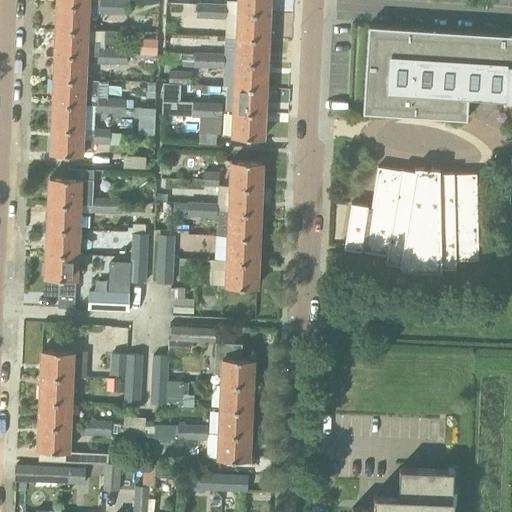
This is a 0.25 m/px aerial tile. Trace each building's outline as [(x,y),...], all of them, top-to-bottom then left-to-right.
[(237,0),(237,11),(269,13),(269,0),(237,0)] [(197,17),(212,18),(213,3),(198,2),(197,17)] [(212,18),(227,18),(228,3),(213,3),(212,18)] [(87,30),(88,5),(57,4),(56,28),(87,30)] [(129,14),(130,7),(101,5),(100,13),(129,14)] [(237,11),(236,36),(268,38),(269,13),(237,11)] [(511,34),(368,25),(363,112),(467,119),(469,93),(485,94),(485,101),(497,102),(498,95),(511,95),(511,126),(511,127),(511,126),(511,34)] [(128,48),(100,47),(100,42),(87,41),(87,30),(56,28),(55,53),(86,55),(98,55),(128,56),(128,48)] [(267,62),(268,38),(236,36),(235,61),(267,62)] [(54,78),(85,79),(86,65),(98,65),(98,62),(127,64),(128,56),(98,55),(86,55),(55,53),(54,78)] [(193,53),(193,67),(208,68),(209,53),(193,53)] [(209,53),(208,68),(224,68),(224,53),(209,53)] [(265,87),(267,62),(235,61),(233,86),(265,87)] [(189,71),(169,70),(168,85),(189,85),(189,71)] [(53,102),(84,104),(95,104),(96,104),(96,99),(97,80),(85,79),(54,78),(53,102)] [(146,98),(155,98),(156,83),(147,82),(146,98)] [(264,112),(265,87),(233,86),(232,110),(264,112)] [(95,113),(110,114),(110,100),(96,99),(96,104),(95,104),(95,113)] [(110,100),(110,114),(124,115),(125,101),(110,100)] [(83,129),(84,104),(53,102),(51,127),(83,129)] [(191,102),(190,118),(206,118),(206,102),(191,102)] [(206,102),(206,118),(221,119),(221,103),(206,102)] [(155,134),(156,108),(139,107),(138,134),(155,134)] [(263,137),(264,112),(232,110),(231,136),(263,137)] [(195,137),(214,138),(214,126),(196,125),(195,137)] [(95,129),(83,129),(51,127),(50,152),(82,154),(82,140),(94,141),(94,143),(110,143),(111,129),(95,128),(95,129)] [(119,161),(139,161),(139,150),(119,149),(119,161)] [(229,185),(261,186),(261,161),(230,159),(229,185)] [(377,167),(371,205),(350,202),(343,247),(386,253),(385,263),(399,267),(420,271),(443,271),(443,268),(455,268),(455,261),(477,261),(475,174),(452,174),(453,173),(439,173),(438,169),(414,167),(414,171),(399,169),(399,172),(377,167)] [(49,177),(48,203),(79,204),(92,204),(92,197),(93,179),(94,169),(68,168),(68,178),(49,177)] [(217,185),(218,185),(219,173),(203,172),(202,186),(217,187),(217,185)] [(229,185),(228,210),(260,211),(261,186),(229,185)] [(107,205),(107,197),(92,197),(92,204),(91,212),(106,212),(107,205)] [(106,212),(121,212),(122,198),(107,197),(107,205),(106,212)] [(186,216),(186,217),(201,218),(202,202),(187,201),(187,203),(186,216)] [(173,215),(186,216),(187,203),(174,202),(173,215)] [(202,202),(201,218),(215,219),(216,203),(202,202)] [(78,229),(79,204),(48,203),(47,227),(78,229)] [(259,236),(260,211),(228,210),(227,235),(259,236)] [(77,254),(78,229),(47,227),(46,252),(77,254)] [(133,232),(132,245),(148,245),(149,233),(133,232)] [(175,234),(159,234),(158,257),(174,258),(175,234)] [(258,261),(259,236),(227,235),(226,260),(258,261)] [(148,257),(148,245),(132,245),(132,257),(148,257)] [(45,278),(44,294),(58,294),(75,295),(75,279),(76,279),(77,254),(46,252),(45,278)] [(147,281),(148,257),(132,257),(130,281),(147,281)] [(172,283),(174,258),(158,257),(157,282),(172,283)] [(257,287),(258,261),(226,260),(225,286),(257,287)] [(108,291),(130,292),(131,262),(109,261),(108,291)] [(88,309),(129,311),(129,310),(130,292),(108,291),(89,290),(88,309)] [(74,308),(75,295),(58,294),(57,307),(74,308)] [(174,297),(173,316),(194,317),(195,299),(174,297)] [(216,329),(170,326),(169,350),(187,351),(188,342),(215,344),(216,329)] [(253,359),(240,359),(241,343),(215,342),(214,373),(221,374),(220,383),(252,385),(253,359)] [(41,349),(41,375),(72,376),(83,376),(83,367),(72,366),(73,351),(41,349)] [(110,374),(125,375),(127,353),(111,352),(110,374)] [(125,375),(142,376),(143,354),(129,353),(127,353),(125,375)] [(152,380),(168,381),(169,355),(153,354),(152,380)] [(40,400),(71,401),(72,376),(41,375),(40,400)] [(141,402),(142,376),(125,375),(124,402),(141,402)] [(167,404),(168,381),(152,380),(151,403),(167,404)] [(251,409),(252,385),(220,383),(219,408),(251,409)] [(70,426),(71,401),(40,400),(39,425),(70,426)] [(250,434),(251,409),(219,408),(218,433),(250,434)] [(142,430),(142,413),(119,412),(119,429),(142,430)] [(80,420),(80,435),(95,435),(95,421),(80,420)] [(95,421),(95,435),(110,436),(110,421),(95,421)] [(178,424),(177,439),(191,439),(192,424),(178,424)] [(192,424),(191,439),(206,440),(206,425),(192,424)] [(39,425),(38,450),(69,451),(70,426),(39,425)] [(248,459),(250,434),(218,433),(217,458),(248,459)] [(178,472),(178,459),(138,460),(138,481),(154,481),(153,473),(178,472)] [(105,462),(103,489),(121,490),(122,463),(105,462)] [(71,466),(37,465),(14,464),(13,480),(70,482),(74,482),(74,475),(70,475),(71,466)] [(70,482),(85,483),(86,467),(71,466),(70,475),(74,475),(74,482),(70,482)] [(373,495),(373,509),(352,508),(352,511),(448,511),(449,502),(451,502),(451,500),(445,500),(446,488),(452,488),(452,475),(453,475),(453,469),(447,469),(447,470),(399,468),(397,499),(376,499),(376,495),(373,495)] [(199,488),(222,489),(223,473),(200,472),(199,488)] [(248,491),(249,474),(223,473),(222,489),(248,491)] [(149,503),(150,487),(134,486),(133,486),(132,502),(149,503)] [(148,511),(149,503),(132,502),(131,511),(148,511)]
